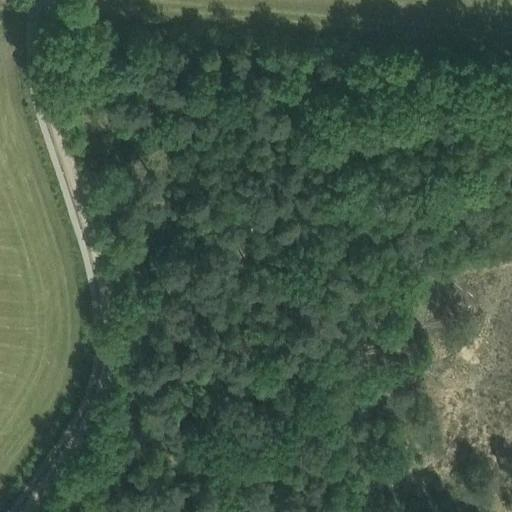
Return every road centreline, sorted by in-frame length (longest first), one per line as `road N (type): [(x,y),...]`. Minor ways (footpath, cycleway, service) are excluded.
road 1 (track): [(15,511),(97,388),(105,327),(32,40)]
road 2 (track): [(32,40),(511,81)]
